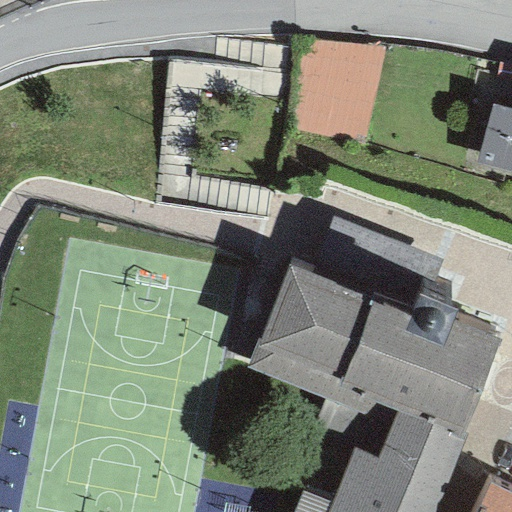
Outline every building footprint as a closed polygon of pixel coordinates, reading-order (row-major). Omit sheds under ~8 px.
[(298,121),(379,123),(382,30),(301,28),(298,121)] [(511,111),(495,107),(480,166),(511,174),(511,111)] [(422,408),(484,435),(511,371),(511,344),(313,258),(275,345),(422,408)] [(452,511),(484,435),(422,408),(404,454),(367,447),(339,505),(311,500),(305,511),(452,511)] [(511,511),(511,494),(494,486),(481,511),(511,511)]
